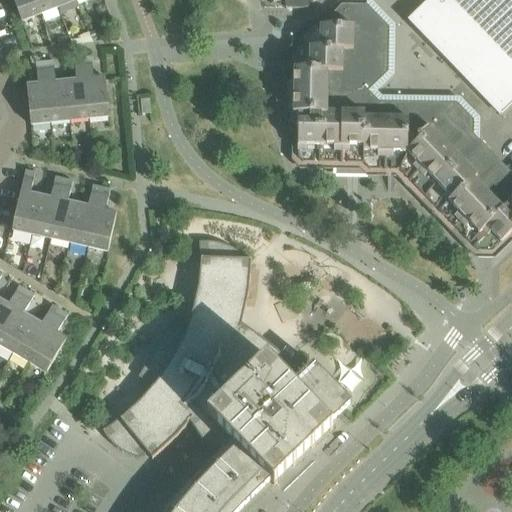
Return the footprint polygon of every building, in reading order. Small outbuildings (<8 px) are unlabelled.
[(40,17),(33,0),(12,0),(22,24),(40,17)] [(58,10),(54,0),(33,0),(40,17),(58,10)] [(76,3),(75,0),(54,0),(58,10),(76,3)] [(285,2),(286,10),(306,10),(317,0),(272,0),(273,4),(285,2)] [(511,0),(432,0),(433,0),(410,22),(472,86),(473,87),(500,115),(511,105),(511,104),(511,0)] [(501,245),(510,236),(511,236),(511,175),(473,135),(473,122),(457,106),(380,104),(364,120),(343,119),(343,117),(388,74),(388,30),(367,8),(367,7),(355,7),(355,8),(344,8),(344,7),(341,7),(341,8),(320,28),(314,28),(310,32),(309,38),(306,41),(300,41),(298,43),(298,50),(283,64),(282,64),(282,113),(297,129),(297,159),(302,164),(337,165),(343,159),(343,155),(349,155),(349,149),(362,150),(362,165),(369,172),(399,172),(418,192),(424,192),(431,199),(431,205),(478,253),(480,253),(480,251),(482,249),(489,249),(491,251),(491,254),(493,254),(500,247),(498,245),(498,242),(501,245)] [(109,119),(105,80),(94,81),(91,59),(83,60),(89,121),(109,119)] [(89,121),(83,60),(74,61),(76,83),(66,84),(70,123),(89,121)] [(70,123),(66,84),(56,85),(53,63),(44,64),(51,125),(70,123)] [(51,125),(44,64),(35,65),(38,87),(27,88),(31,128),(51,125)] [(151,115),(150,101),(140,102),(142,116),(151,115)] [(32,237),(41,199),(31,197),(35,174),(25,172),(12,233),(32,237)] [(51,241),(64,181),(55,179),(51,201),(41,199),(32,237),(51,241)] [(70,245),(78,207),(68,205),(73,183),(64,181),(51,241),(70,245)] [(88,249),(101,189),(93,187),(88,209),(78,207),(70,245),(88,249)] [(108,254),(116,215),(105,212),(110,191),(101,189),(88,249),(108,254)] [(352,406),(313,366),(304,375),(292,365),(267,345),(254,336),(241,327),(251,263),(243,262),(243,257),(238,253),(232,250),(226,247),(219,245),(212,244),(206,243),(199,244),(199,258),(198,273),(197,288),(194,302),(190,316),(185,330),(170,324),(138,379),(151,389),(146,395),(140,402),(134,408),(127,414),(121,419),(113,425),(110,427),(102,432),(106,438),(110,443),(115,448),(120,452),(126,456),(131,458),(134,459),(139,460),(147,455),(152,461),(177,438),(189,424),(194,432),(204,447),(209,454),(215,461),(191,486),(196,491),(220,511),(241,511),(271,484),(274,487),(333,430),(330,427),(352,406)] [(0,338),(27,292),(19,288),(8,307),(0,302),(0,338)] [(0,348),(12,356),(32,321),(23,316),(35,297),(27,292),(0,338),(0,348)] [(29,365),(60,312),(52,307),(41,326),(32,321),(12,356),(29,365)] [(46,375),(66,341),(57,335),(68,316),(60,312),(29,365),(46,375)] [(220,511),(196,491),(178,511),(220,511)]
